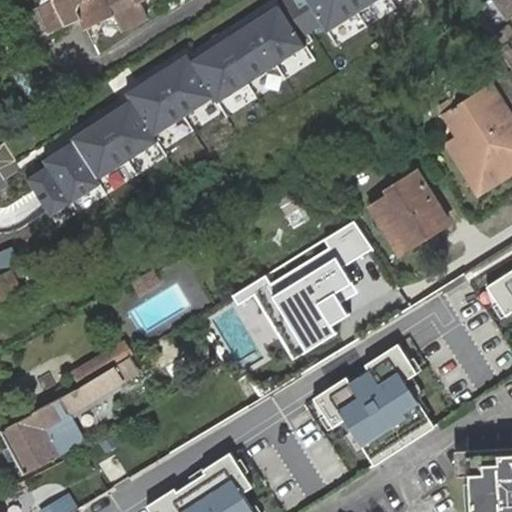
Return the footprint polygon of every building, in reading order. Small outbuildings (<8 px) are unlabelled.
[(37,166),(20,177),(35,202),(40,210),(61,198),(63,202),(92,184),(88,178),(150,140),(145,132),(207,94),(213,103),(304,47),(298,37),(286,19),(275,0),(185,56),(180,48),(111,90),(117,100),(59,136),(61,140),(32,158),(37,166)] [(41,0),(40,1),(51,25),(82,9),(87,21),(116,7),(123,21),(150,8),(145,0),(41,0)] [(297,0),(303,9),(286,19),(298,37),(317,25),(321,30),(367,0),(297,0)] [(511,0),(497,0),(509,16),(511,14),(511,0)] [(511,104),(495,78),(448,109),(462,133),(457,136),(475,164),(468,169),(483,193),(511,175),(511,104)] [(462,133),(448,109),(435,117),(450,140),(457,136),(462,133)] [(450,140),(468,169),(475,164),(457,136),(450,140)] [(393,193),(374,205),(403,250),(452,219),(419,168),(389,188),(393,193)] [(354,219),(248,284),(296,360),(337,335),(323,313),(358,291),(344,268),(373,250),(354,219)] [(0,238),(0,270),(22,260),(10,234),(0,238)] [(55,247),(0,273),(0,294),(63,265),(55,247)] [(511,262),(476,285),(496,316),(511,306),(511,262)] [(156,284),(149,272),(132,283),(140,295),(156,284)] [(280,339),(258,351),(275,381),(297,369),(280,339)] [(394,343),(306,400),(324,428),(336,419),(368,467),(430,426),(402,384),(416,375),(394,343)] [(143,375),(133,357),(119,365),(115,367),(71,393),(79,410),(143,375)] [(250,404),(263,396),(248,372),(235,380),(250,404)] [(79,410),(71,393),(6,425),(12,440),(22,460),(28,473),(62,456),(60,453),(48,426),(73,414),(79,410)] [(89,441),(73,414),(48,426),(60,453),(89,441)] [(511,511),(511,432),(472,433),(473,511),(511,511)] [(227,451),(141,507),(144,511),(247,511),(238,497),(252,488),(227,451)]
